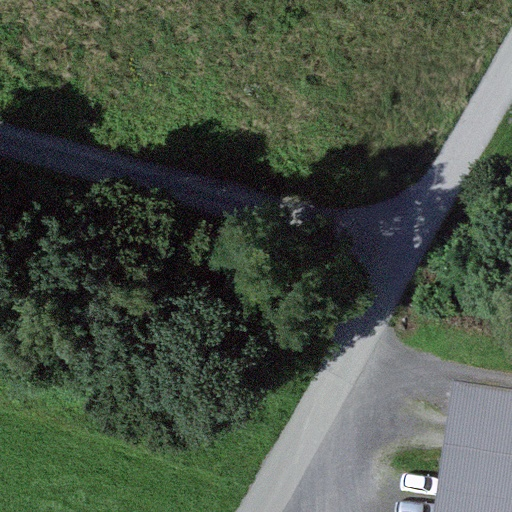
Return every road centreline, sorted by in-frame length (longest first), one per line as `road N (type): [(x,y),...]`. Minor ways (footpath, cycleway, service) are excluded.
road 1 (unclassified): [(511,73),(266,511)]
road 2 (track): [(0,141),(408,259)]
